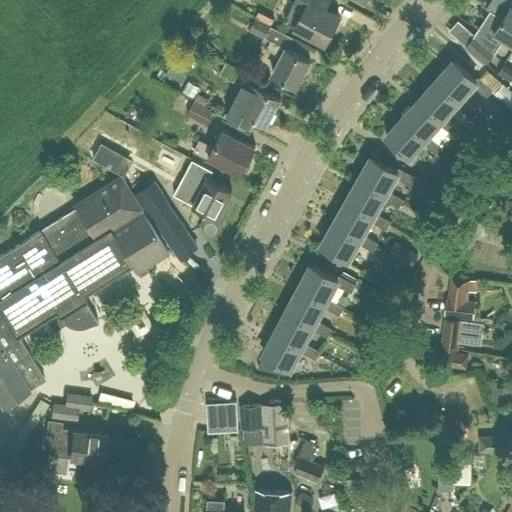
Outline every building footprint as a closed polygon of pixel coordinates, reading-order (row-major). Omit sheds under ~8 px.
[(324,41),(339,13),(325,6),(328,0),(294,0),(284,21),(324,41)] [(511,42),(511,4),(503,18),(491,10),(475,34),(466,45),(485,62),(496,51),(504,37),(511,42)] [(250,27),(265,35),(271,24),(256,16),(250,27)] [(295,85),(310,59),(271,38),(267,47),(282,55),(272,72),(295,85)] [(461,99),(463,97),(474,85),(487,96),(492,90),(478,77),(477,79),(455,59),(438,79),(461,99)] [(255,118),(266,124),(279,98),(243,79),(224,115),(250,128),(255,118)] [(444,118),(446,115),(457,103),(470,115),(476,108),(463,97),(461,99),(438,79),(421,97),(444,118)] [(511,92),(503,84),(495,94),(511,108),(511,92)] [(427,137),(429,134),(440,122),(452,134),(459,127),(446,115),(444,118),(421,97),(404,116),(427,137)] [(186,112),(207,123),(214,110),(193,99),(186,112)] [(427,137),(404,116),(387,135),(409,155),(422,141),(435,153),(442,146),(429,134),(427,137)] [(250,160),(247,159),(255,145),(222,128),(212,146),(200,139),(194,149),(208,157),(209,155),(241,172),(242,168),(245,170),(247,169),(250,163),(250,160)] [(218,216),(232,190),(208,177),(209,176),(190,166),(193,160),(182,154),(173,170),(184,176),(202,185),(193,203),(218,216)] [(385,193),(387,189),(395,175),(411,184),(415,176),(398,167),(397,169),(371,155),(359,177),(385,193)] [(459,176),(442,165),(434,177),(451,188),(459,176)] [(56,310),(60,316),(62,318),(64,320),(65,322),(68,323),(70,324),(72,325),(75,326),(77,326),(80,326),(82,325),(85,325),(98,320),(81,294),(138,258),(143,265),(167,250),(121,175),(74,205),(76,207),(41,228),(43,231),(18,257),(4,243),(0,247),(0,401),(2,406),(29,388),(44,378),(17,334),(56,310)] [(373,214),(375,211),(382,197),(398,206),(403,198),(387,189),(385,193),(359,177),(346,199),(373,214)] [(451,196),(426,180),(417,194),(442,210),(451,196)] [(136,191),(181,257),(195,247),(151,181),(136,191)] [(360,236),(362,233),(370,219),(386,228),(390,220),(375,211),(373,214),(346,199),(334,221),(360,236)] [(360,236),(334,221),(321,244),(348,259),(358,241),(373,250),(378,242),(362,233),(360,236)] [(418,254),(395,241),(388,253),(411,266),(418,254)] [(326,298),(328,295),(335,281),(351,289),(356,281),(339,272),(338,275),(311,261),(299,284),(326,298)] [(470,278),(451,276),(449,297),(448,297),(446,313),(474,317),(476,301),(467,300),(470,278)] [(314,321),(316,318),(323,303),(340,312),(344,304),(328,295),(326,298),(299,284),(287,306),(314,321)] [(302,343),(304,340),(311,326),(327,335),(332,326),(316,318),(314,321),(287,306),(275,329),(302,343)] [(468,319),(446,316),(442,347),(458,348),(459,340),(466,341),(468,319)] [(285,373),(289,365),(290,366),(300,348),(316,357),(320,348),(304,340),(302,343),(275,329),(263,352),(266,353),(258,367),(285,373)] [(438,364),(466,368),(468,352),(441,348),(438,364)] [(64,404),(77,405),(88,407),(89,396),(66,392),(64,404)] [(286,402),(286,400),(273,401),(262,401),(262,402),(240,403),(241,426),(244,426),(263,425),(264,442),(288,440),(286,402)] [(76,417),(77,405),(64,404),(51,402),(50,414),(76,417)] [(102,460),(106,433),(59,426),(60,420),(47,418),(44,439),(55,441),(54,453),(102,460)] [(481,450),(511,448),(511,433),(480,434),(481,450)] [(470,484),(470,452),(455,451),(455,483),(470,484)] [(323,464),(301,455),(294,470),(316,480),(323,464)] [(454,459),(439,458),(438,488),(453,489),(454,459)] [(254,511),(288,511),(291,490),(256,487),(254,511)] [(340,491),(327,494),(330,507),(344,503),(340,491)] [(243,511),(222,510),(222,499),(206,498),(205,511),(243,511)] [(420,511),(403,503),(398,511),(420,511)]
